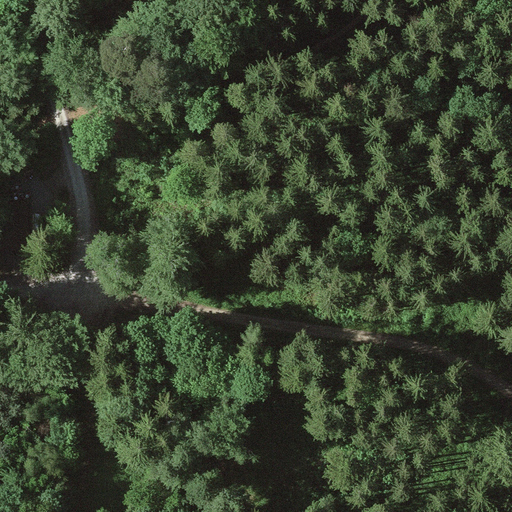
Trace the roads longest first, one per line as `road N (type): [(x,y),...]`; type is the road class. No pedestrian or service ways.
road 1 (track): [(85,296),(399,342),(511,392)]
road 2 (track): [(85,296),(82,231),(35,0)]
road 3 (track): [(74,511),(85,481),(85,296)]
